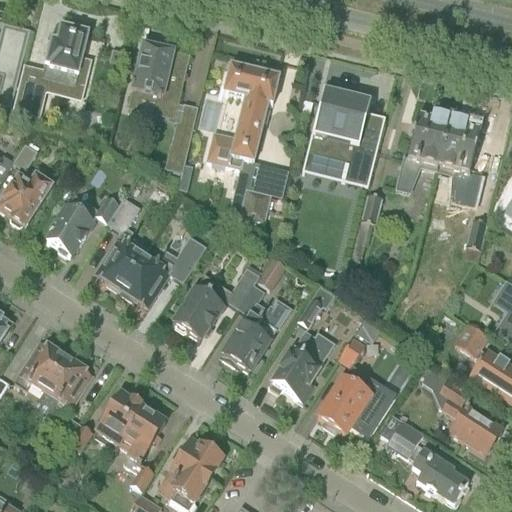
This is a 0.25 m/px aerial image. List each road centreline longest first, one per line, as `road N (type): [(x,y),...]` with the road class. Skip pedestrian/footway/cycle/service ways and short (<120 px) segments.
road 1 (residential): [(369,511),(0,277)]
road 2 (secondary): [(259,0),(511,62)]
